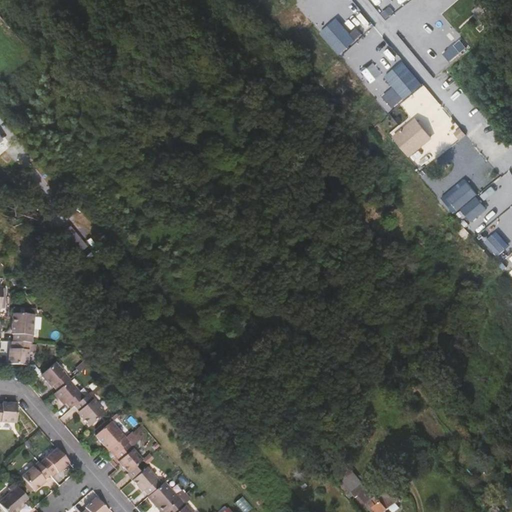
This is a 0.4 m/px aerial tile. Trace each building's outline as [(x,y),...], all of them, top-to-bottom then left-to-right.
[(58,235),(75,256),(86,247),(70,226),(58,235)] [(14,328),(13,342),(29,343),(32,343),(33,315),(13,314),(12,328),(14,328)] [(8,364),(27,365),(28,353),(36,353),(36,346),(29,345),(29,343),(13,342),(12,342),(11,356),(9,356),(8,364)] [(48,381),(57,392),(70,381),(55,364),(41,376),(46,383),(48,381)] [(68,403),(73,408),(74,407),(88,395),(92,392),(86,385),(82,388),(73,378),(70,381),(57,392),(56,393),(66,404),(68,403)] [(88,395),(74,407),(84,417),(82,419),(90,428),(105,414),(88,395)] [(0,421),(16,422),(17,403),(9,403),(8,404),(0,404),(0,421)] [(107,445),(115,455),(128,444),(129,443),(111,423),(95,436),(105,447),(107,445)] [(126,474),(132,481),(140,474),(135,468),(142,461),(128,444),(115,455),(125,466),(123,468),(128,473),(126,474)] [(63,470),(70,465),(57,450),(40,464),(50,475),(51,477),(61,469),(63,470)] [(155,453),(148,459),(151,462),(158,457),(155,453)] [(39,484),(50,475),(40,464),(39,463),(22,477),(35,491),(41,486),(39,484)] [(140,487),(149,497),(161,486),(146,470),(140,474),(132,481),(138,488),(140,487)] [(357,496),(365,505),(374,497),(351,471),(336,484),(351,501),(357,496)] [(148,498),(159,511),(165,511),(179,500),(180,499),(166,483),(161,486),(149,497),(148,498)] [(32,511),(36,509),(35,507),(23,494),(17,499),(19,503),(9,511),(32,511)] [(397,511),(395,509),(398,506),(393,500),(389,503),(383,496),(379,500),(385,507),(379,511),(397,511)] [(107,511),(98,500),(95,498),(89,504),(90,505),(82,511),(107,511)] [(189,511),(179,500),(165,511),(189,511)]
